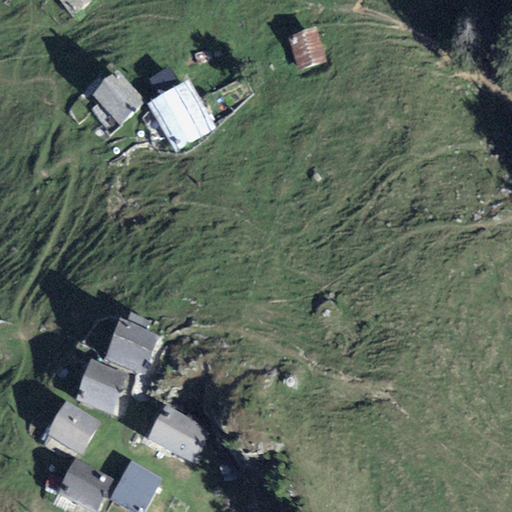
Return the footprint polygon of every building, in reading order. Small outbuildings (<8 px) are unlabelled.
[(60,0),(77,17),(93,3),(90,0),(60,0)] [(316,38),(292,46),(300,71),(324,63),(316,38)] [(142,104),(119,80),(97,101),(121,125),(142,104)] [(187,88),(152,110),(178,150),(213,128),(187,88)] [(162,341),(116,327),(106,362),(152,376),(162,341)] [(136,381),(89,366),(78,402),(125,416),(136,381)] [(103,424),(59,405),(45,437),(89,457),(103,424)] [(215,429),(165,416),(155,451),(206,464),(215,429)] [(153,511),(165,476),(125,463),(112,504),(136,511),(153,511)] [(94,511),(108,481),(73,466),(56,506),(69,511),(94,511)]
